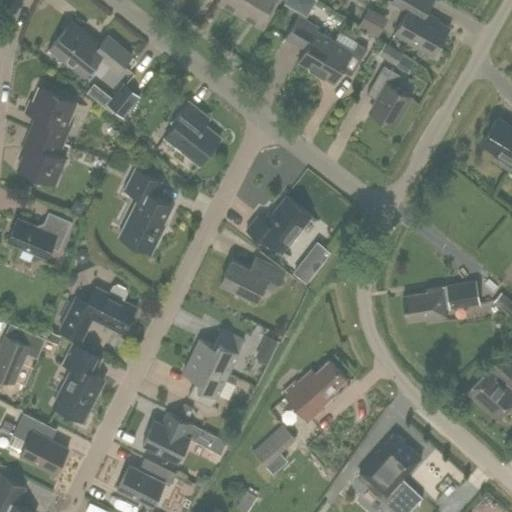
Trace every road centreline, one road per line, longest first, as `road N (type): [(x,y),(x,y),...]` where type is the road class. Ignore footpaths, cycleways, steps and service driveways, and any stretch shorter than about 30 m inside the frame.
road 1 (residential): [(63,511),(256,118)]
road 2 (residential): [(511,485),(410,392),(374,343),(361,303),(365,254),(386,212)]
road 3 (residential): [(386,212),(507,0)]
road 4 (residential): [(256,118),(110,0)]
road 5 (residential): [(386,212),(256,118)]
